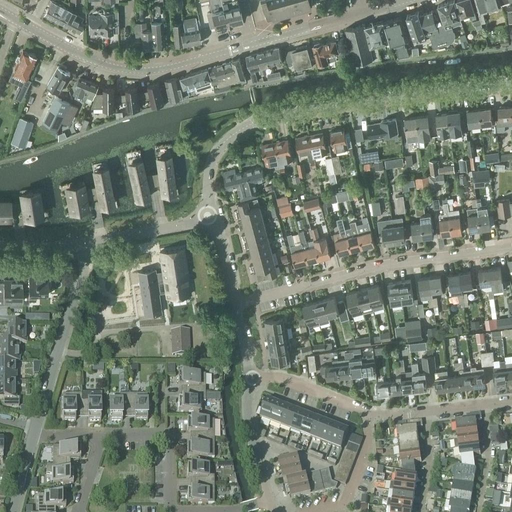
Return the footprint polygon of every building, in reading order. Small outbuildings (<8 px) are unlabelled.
[(60,23),(68,9),(52,0),(44,15),(60,23)] [(170,0),(171,8),(181,8),(181,0),(170,0)] [(220,0),(199,0),(199,2),(205,0),(209,0),(212,12),(207,13),(210,28),(215,26),(215,27),(227,24),(220,0)] [(220,0),(227,24),(242,20),(236,0),(220,0)] [(308,0),(260,0),(266,20),(310,7),(308,0)] [(450,21),(460,18),(460,17),(454,0),(453,0),(437,5),(441,17),(442,17),(444,23),(450,21)] [(471,20),(476,18),(470,0),(457,0),(462,16),(469,14),(471,20)] [(490,9),(491,9),(488,0),(473,0),(474,0),(477,11),(483,10),(485,10),(487,10),(490,9)] [(501,3),(499,0),(488,0),(491,9),(494,8),(496,7),(498,6),(499,5),(501,4),(501,3)] [(68,28),(75,14),(76,13),(68,9),(60,23),(68,28)] [(453,32),(452,27),(450,21),(444,23),(442,17),(441,17),(441,18),(440,18),(439,18),(437,9),(432,11),(432,10),(431,11),(430,11),(426,13),(423,14),(419,15),(418,12),(418,11),(417,12),(408,15),(406,15),(407,16),(410,27),(413,36),(414,36),(415,36),(417,42),(426,39),(425,38),(427,37),(429,37),(430,37),(432,44),(433,46),(435,47),(437,47),(448,43),(449,43),(450,42),(452,41),(453,39),(454,37),(454,34),(453,32)] [(112,31),(118,31),(117,10),(110,10),(110,13),(101,13),(101,15),(89,15),(89,31),(102,31),(102,33),(112,33),(112,31)] [(81,23),(83,18),(75,14),(68,28),(79,33),(84,24),(81,23)] [(201,42),(199,29),(200,28),(198,19),(196,20),(195,17),(182,20),(182,23),(183,26),(180,27),(183,44),(183,46),(201,42)] [(408,39),(401,17),(384,22),(390,44),(395,43),(399,42),(403,41),(408,39)] [(481,24),(480,19),(473,22),(474,26),(475,26),(476,30),(482,28),(481,24)] [(163,47),(162,30),(164,30),(163,21),(151,22),(151,30),(152,48),(163,47)] [(378,44),(388,42),(383,21),(365,26),(375,60),(380,59),(377,47),(379,47),(378,44)] [(151,30),(146,31),(146,23),(134,24),(135,37),(141,36),(142,49),(152,48),(151,30)] [(174,46),(183,44),(180,27),(183,26),(182,23),(173,24),(174,46)] [(365,26),(365,24),(345,29),(354,63),(372,59),(373,61),(375,60),(365,26)] [(343,51),(339,52),(335,40),(323,44),(323,43),(320,42),(315,43),(314,46),(313,46),(318,65),(328,62),(337,59),(344,57),(343,51)] [(302,65),(311,63),(306,45),(296,48),(297,50),(285,53),(289,66),(289,65),(295,64),(296,68),(295,68),(296,74),(303,72),(302,65)] [(265,51),(269,65),(283,61),(282,61),(285,60),(284,57),(281,57),(279,47),(265,51)] [(30,53),(29,54),(22,51),(18,59),(16,58),(15,60),(18,61),(12,73),(26,79),(36,57),(35,57),(35,55),(30,53)] [(264,66),(269,65),(265,51),(256,53),(260,68),(261,67),(262,75),(266,74),(264,66)] [(254,69),(260,68),(256,53),(246,56),(250,70),(251,75),(253,82),(257,81),(254,69)] [(230,62),(236,80),(240,79),(242,83),(246,82),(239,58),(232,60),(232,61),(230,62)] [(229,82),(236,80),(230,62),(223,64),(229,82)] [(219,85),(229,82),(223,64),(208,68),(214,89),(220,88),(219,85)] [(70,73),(66,71),(66,68),(61,65),(59,67),(58,66),(47,86),(59,93),(60,90),(61,91),(63,88),(62,87),(70,73)] [(204,92),(214,89),(208,68),(193,73),(198,91),(203,89),(204,92)] [(195,91),(198,91),(193,73),(179,78),(183,96),(191,93),(190,90),(195,89),(195,91)] [(183,96),(179,78),(178,77),(165,80),(170,100),(183,97),(183,96)] [(83,96),(89,81),(80,78),(74,92),(83,96)] [(98,85),(89,81),(83,96),(81,100),(85,102),(87,98),(92,100),(98,85)] [(152,105),(164,103),(159,82),(147,85),(149,90),(138,93),(139,101),(151,98),(152,105)] [(138,93),(138,86),(125,88),(126,94),(115,95),(115,103),(116,103),(127,102),(128,109),(140,107),(139,101),(138,93)] [(115,95),(115,87),(103,87),(103,93),(97,93),(91,108),(103,108),(116,109),(116,103),(115,103),(115,95)] [(58,129),(62,121),(66,112),(68,107),(70,104),(55,96),(43,122),(58,129)] [(504,126),(511,125),(511,106),(498,107),(499,119),(496,120),(497,133),(504,132),(504,126)] [(74,116),(76,111),(68,107),(66,112),(74,116)] [(481,125),(493,124),(491,108),(479,109),(481,125)] [(469,127),(481,125),(479,109),(467,111),(469,127)] [(70,125),(74,116),(66,112),(62,121),(70,125)] [(449,129),(461,128),(459,112),(447,113),(449,129)] [(450,135),(449,129),(447,113),(436,115),(438,136),(450,135)] [(430,138),(430,131),(428,116),(416,117),(418,133),(418,139),(419,139),(420,147),(424,147),(423,139),(430,138)] [(406,134),(418,133),(416,117),(404,119),(406,134)] [(86,129),(89,121),(85,119),(79,132),(86,129)] [(384,139),(399,137),(395,119),(381,122),(381,124),(367,126),(370,139),(378,138),(378,136),(383,135),(384,139)] [(17,121),(9,145),(21,149),(30,126),(17,121)] [(349,132),(345,133),(344,128),(330,131),(333,147),(334,151),(352,147),(349,132)] [(326,154),(325,148),(322,133),(309,135),(314,156),(326,154)] [(313,156),(314,156),(309,135),(296,138),(299,154),(307,152),(309,162),(310,162),(311,168),(316,167),(313,156)] [(474,155),(475,155),(473,139),(466,139),(468,156),(469,156),(469,159),(470,169),(475,169),(474,155)] [(292,160),(291,155),(288,140),(274,143),(279,168),(284,166),(284,162),(292,160)] [(275,168),(279,168),(274,143),(262,145),(266,166),(274,164),(275,168)] [(499,161),(499,156),(498,152),(485,154),(486,163),(499,161)] [(161,193),(175,191),(170,156),(157,157),(159,173),(161,193)] [(331,157),(335,173),(341,172),(338,156),(331,157)] [(328,175),(335,173),(331,157),(325,159),(328,175)] [(386,168),(393,167),(392,159),(384,160),(386,168)] [(470,169),(469,159),(459,160),(460,171),(471,170),(470,169)] [(136,198),(149,196),(144,175),(141,160),(128,163),(136,198)] [(438,167),(437,160),(428,161),(430,175),(439,174),(438,167)] [(375,171),(383,170),(382,161),(374,162),(375,171)] [(303,163),(297,164),(299,176),(305,175),(303,163)] [(444,174),(454,173),(453,166),(438,167),(439,174),(443,174),(444,174)] [(248,198),(257,195),(254,182),(264,179),(261,167),(242,172),(248,198)] [(101,206),(113,203),(106,168),(94,171),(96,186),(101,206)] [(473,171),(474,181),(484,180),(490,180),(488,169),(473,171)] [(241,200),(248,198),(242,172),(236,174),(234,170),(223,173),(227,189),(237,186),(241,200)] [(445,183),(444,174),(443,174),(439,174),(430,175),(428,176),(430,186),(439,185),(439,183),(445,183)] [(430,186),(428,176),(415,178),(416,188),(430,186)] [(70,211),(88,208),(84,188),(83,184),(66,187),(70,211)] [(352,190),(354,199),(363,197),(361,188),(352,190)] [(336,191),(337,200),(349,199),(348,189),(336,191)] [(24,218),(42,215),(38,191),(21,194),(22,201),(24,218)] [(278,205),(289,202),(287,196),(276,199),(278,205)] [(398,213),(405,212),(403,196),(396,197),(398,213)] [(329,197),(321,198),(323,206),(331,204),(329,197)] [(318,198),(303,202),(305,211),(320,207),(318,198)] [(476,199),(480,230),(490,228),(488,212),(487,208),(481,209),(480,198),(476,199)] [(263,221),(259,206),(257,199),(236,204),(238,213),(236,214),(238,220),(242,219),(244,226),(263,221)] [(470,231),(480,230),(476,199),(471,200),(473,208),(467,209),(470,231)] [(511,202),(509,203),(509,199),(497,201),(499,217),(511,215),(511,202)] [(0,218),(9,219),(9,203),(9,201),(0,200),(0,218)] [(373,216),(380,215),(379,202),(371,203),(373,216)] [(459,210),(453,211),(452,202),(447,203),(452,234),(462,232),(459,210)] [(441,235),(452,234),(447,203),(443,204),(445,214),(439,215),(439,219),(441,235)] [(281,217),(293,214),(291,204),(278,207),(281,217)] [(434,236),(431,214),(425,215),(420,215),(421,216),(421,221),(424,238),(434,236)] [(351,251),(347,237),(342,218),(336,220),(339,233),(333,235),(338,254),(351,251)] [(392,219),(395,242),(405,240),(402,220),(399,220),(399,218),(392,219)] [(385,243),(395,242),(392,219),(378,221),(380,236),(384,235),(385,243)] [(362,248),(374,245),(368,220),(363,221),(365,228),(357,230),(359,234),(362,248)] [(271,252),(263,221),(244,226),(246,234),(242,235),(246,251),(250,249),(252,257),(271,252)] [(413,239),(424,238),(421,221),(411,223),(413,239)] [(315,246),(319,260),(331,256),(325,237),(319,239),(316,228),(310,229),(315,246)] [(315,246),(309,247),(308,242),(306,242),(303,231),(298,233),(301,243),(302,243),(307,263),(319,260),(315,246)] [(302,243),(301,243),(294,245),(291,234),(287,236),(295,266),(307,263),(302,243)] [(351,251),(362,248),(359,234),(347,237),(351,251)] [(167,297),(190,294),(183,248),(160,251),(163,271),(155,272),(155,269),(138,272),(144,315),(161,312),(158,293),(166,292),(167,297)] [(278,274),(275,267),(271,252),(252,257),(254,264),(250,265),(252,272),(254,271),(256,280),(278,274)] [(498,298),(497,289),(503,288),(502,282),(503,282),(500,267),(489,269),(494,298),(498,298)] [(496,315),(494,298),(489,269),(478,271),(480,286),(491,284),(492,289),(488,290),(489,299),(491,319),(484,320),(486,330),(498,328),(496,319),(496,318),(496,315)] [(460,273),(462,288),(473,287),(470,272),(460,273)] [(462,288),(460,273),(448,275),(451,296),(458,295),(459,303),(463,303),(463,307),(465,307),(463,294),(462,294),(462,288)] [(22,298),(22,304),(29,304),(29,300),(36,301),(36,295),(48,295),(48,276),(29,275),(23,276),(23,279),(22,291),(22,298)] [(429,277),(431,292),(442,291),(440,276),(429,277)] [(433,307),(432,298),(431,292),(429,277),(418,279),(421,300),(428,299),(429,307),(433,307)] [(22,291),(23,279),(3,279),(3,283),(0,282),(0,304),(10,304),(10,298),(22,298),(22,291)] [(413,301),(412,295),(410,280),(399,282),(402,302),(413,301)] [(391,304),(402,302),(399,282),(388,283),(391,304)] [(384,308),(383,302),(378,285),(367,288),(372,305),(373,311),(384,308)] [(362,308),(372,305),(367,288),(357,291),(362,308)] [(362,308),(357,291),(346,294),(352,316),(363,313),(362,308)] [(324,299),(329,316),(339,314),(341,321),(349,319),(344,300),(336,302),(335,297),(324,299)] [(318,319),(329,316),(324,299),(313,302),(318,319)] [(320,325),(318,319),(313,302),(303,305),(310,332),(314,331),(313,326),(320,325)] [(511,325),(511,316),(496,319),(498,328),(511,325)] [(263,332),(284,328),(282,317),(265,320),(266,326),(262,327),(263,332)] [(26,343),(27,324),(8,324),(7,336),(0,335),(0,342),(19,343),(26,343)] [(407,339),(406,328),(405,326),(395,327),(397,340),(407,339)] [(406,328),(407,340),(422,338),(420,326),(406,328)] [(268,341),(289,338),(287,328),(284,328),(263,332),(264,336),(268,336),(268,341)] [(502,336),(511,334),(511,328),(501,330),(502,336)] [(171,355),(190,355),(188,330),(170,331),(171,355)] [(381,341),(391,340),(390,332),(380,333),(380,336),(381,341)] [(475,334),(477,344),(484,343),(483,333),(475,334)] [(356,347),(371,345),(370,337),(355,339),(355,341),(356,347)] [(288,349),(291,349),(289,338),(268,341),(269,347),(265,348),(266,353),(288,349)] [(419,350),(422,350),(427,349),(426,341),(418,342),(419,350)] [(0,342),(0,349),(0,350),(0,361),(0,362),(16,362),(19,362),(19,343),(0,342)] [(303,354),(307,353),(312,352),(310,345),(305,347),(305,346),(301,347),(303,354)] [(374,360),(373,356),(374,356),(373,349),(372,349),(372,347),(368,347),(369,356),(361,357),(363,374),(376,373),(374,360)] [(363,374),(361,357),(354,358),(353,354),(361,353),(360,348),(348,350),(351,376),(363,374)] [(427,349),(430,370),(435,369),(434,356),(433,356),(432,348),(427,349)] [(288,349),(266,353),(267,358),(271,357),(272,363),(278,362),(279,367),(290,365),(288,349)] [(423,370),(430,370),(427,349),(422,350),(423,357),(422,358),(423,370)] [(340,377),(351,376),(348,350),(345,350),(345,352),(344,353),(345,360),(338,360),(340,377)] [(316,370),(314,358),(314,355),(308,356),(310,371),(316,370)] [(327,379),(340,377),(338,360),(332,361),(332,365),(320,367),(321,374),(327,373),(327,379)] [(0,362),(0,361),(0,380),(16,381),(16,362),(0,362)] [(505,363),(505,361),(499,361),(500,366),(493,367),(495,383),(508,382),(505,363)] [(449,389),(461,388),(458,362),(453,363),(455,376),(448,377),(449,389)] [(471,370),(463,371),(462,362),(458,362),(461,388),(473,386),(471,370)] [(427,389),(425,376),(425,372),(419,373),(417,363),(411,364),(413,378),(414,390),(427,389)] [(137,382),(144,385),(150,367),(143,365),(137,382)] [(401,379),(400,373),(399,366),(395,367),(396,380),(389,381),(391,393),(403,392),(401,379)] [(476,369),(475,366),(471,367),(471,370),(473,386),(485,385),(483,368),(476,369)] [(448,377),(447,371),(435,372),(437,391),(449,389),(448,377)] [(184,394),(205,394),(205,375),(178,375),(178,387),(184,387),(184,394)] [(403,392),(414,390),(413,378),(401,379),(403,392)] [(16,399),(16,381),(0,380),(0,399),(3,399),(3,407),(18,407),(18,399),(16,399)] [(378,395),(391,393),(389,381),(377,382),(378,395)] [(75,415),(81,415),(81,394),(62,395),(62,422),(75,422),(75,415)] [(100,399),(90,399),(90,394),(81,394),(81,415),(87,415),(87,422),(100,421),(100,399)] [(122,415),(128,415),(128,394),(119,394),(118,399),(109,399),(109,421),(122,421),(122,415)] [(134,421),(147,421),(147,394),(128,394),(128,415),(134,415),(134,421)] [(201,403),(205,402),(205,394),(184,394),(184,400),(178,400),(178,413),(201,412),(201,403)] [(270,423),(278,404),(267,400),(260,419),(270,423)] [(280,427),(288,408),(278,404),(270,423),(280,427)] [(290,431),(298,412),(288,408),(280,427),(290,431)] [(300,435),(308,416),(298,412),(290,431),(300,435)] [(456,432),(477,429),(476,421),(481,420),(481,414),(466,416),(467,421),(455,423),(456,432)] [(311,439),(318,420),(308,416),(300,435),(311,439)] [(193,439),(214,439),(214,420),(187,420),(187,433),(193,433),(193,439)] [(321,443),(328,424),(318,420),(311,439),(321,443)] [(397,439),(418,437),(417,428),(422,428),(421,421),(407,423),(408,429),(396,430),(397,439)] [(331,447),(338,428),(328,424),(321,443),(331,447)] [(490,437),(499,436),(498,427),(489,428),(490,437)] [(338,428),(331,447),(341,450),(349,431),(338,428)] [(457,441),(478,438),(477,429),(456,432),(457,441)] [(348,443),(360,448),(363,440),(351,435),(348,443)] [(500,444),(499,436),(490,437),(491,444),(491,445),(500,444)] [(398,448),(419,445),(418,437),(397,439),(398,448)] [(458,449),(479,447),(478,438),(457,441),(454,441),(455,450),(458,450),(458,449)] [(187,458),(214,458),(214,439),(193,439),(193,446),(187,446),(187,458)] [(357,455),(360,448),(348,443),(345,451),(357,455)] [(399,456),(420,454),(419,445),(398,448),(399,456)] [(80,459),(80,447),(52,446),(52,465),(66,465),(66,459),(80,459)] [(462,464),(474,463),(473,456),(480,456),(479,447),(458,449),(458,450),(459,458),(461,458),(462,464)] [(354,463),(357,455),(345,451),(343,458),(354,463)] [(402,471),(414,470),(414,464),(421,463),(420,454),(399,456),(400,465),(402,465),(402,471)] [(302,476),(297,456),(278,461),(283,481),(286,481),(286,480),(302,476)] [(351,470),(354,463),(343,458),(340,466),(351,470)] [(454,477),(474,480),(476,471),(475,470),(474,463),(462,464),(462,469),(456,468),(454,477)] [(73,472),(66,472),(66,465),(52,465),(46,465),(46,474),(52,475),(52,484),(72,484),(73,472)] [(214,477),(210,476),(209,466),(187,466),(187,479),(193,479),(193,485),(214,485),(214,477)] [(345,485),(351,470),(340,466),(334,481),(345,485)] [(331,479),(330,475),(329,470),(326,470),(322,471),(319,472),(321,478),(322,481),(323,487),(324,492),(327,492),(330,491),(334,490),(336,490),(337,485),(332,483),(331,479)] [(395,484),(415,487),(417,478),(415,478),(414,470),(402,471),(403,476),(396,475),(395,484)] [(324,492),(323,487),(322,481),(321,478),(319,472),(311,474),(313,484),(308,485),(305,475),(302,476),(286,480),(286,481),(291,500),(324,492)] [(473,488),(474,480),(454,477),(453,485),(473,488)] [(395,484),(390,484),(389,492),(394,493),(394,492),(414,495),(415,487),(395,484)] [(214,504),(214,485),(193,485),(193,491),(187,491),(187,504),(214,504)] [(472,497),(473,488),(453,485),(452,494),(472,497)] [(413,504),(414,495),(394,492),(394,493),(393,501),(413,504)] [(495,492),(492,505),(499,506),(502,493),(495,492)] [(471,505),(472,497),(452,494),(450,502),(471,505)] [(65,508),(65,495),(37,495),(37,511),(51,511),(51,508),(65,508)] [(393,501),(392,501),(388,500),(386,509),(387,509),(387,508),(410,511),(411,511),(413,504),(393,501)] [(469,511),(471,505),(450,502),(449,511),(451,511),(469,511)]
